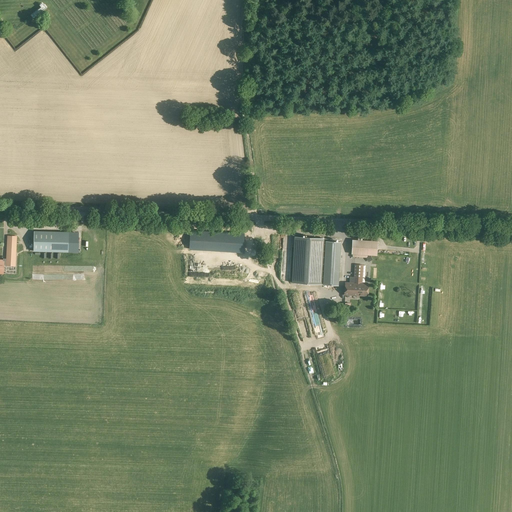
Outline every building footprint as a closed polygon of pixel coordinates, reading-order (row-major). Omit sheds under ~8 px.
[(41,7),(30,15),(33,19),(47,7),(45,4),(44,5),(42,3),(39,5),(41,7)] [(30,230),(29,250),(64,252),(65,232),(30,230)] [(192,230),(191,249),(245,252),(246,233),(192,230)] [(375,232),(349,230),(348,243),(374,245),(375,232)] [(17,236),(7,235),(5,265),(15,266),(17,236)] [(293,283),(320,285),(322,238),(296,236),(295,249),(293,283)] [(339,242),(325,241),(323,284),(337,286),(339,242)] [(362,282),(363,265),(355,264),(354,282),(362,282)] [(368,283),(345,282),(345,295),(367,296),(368,283)]
